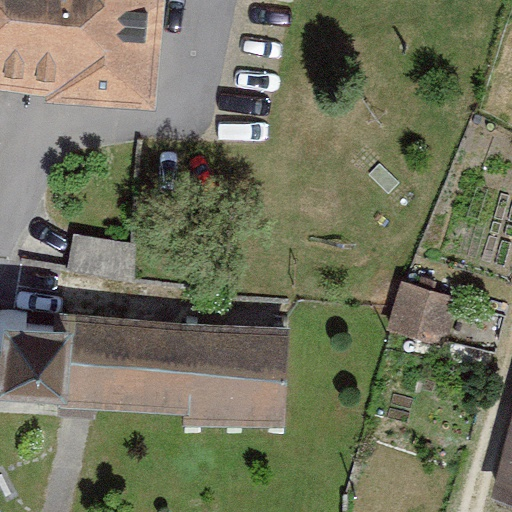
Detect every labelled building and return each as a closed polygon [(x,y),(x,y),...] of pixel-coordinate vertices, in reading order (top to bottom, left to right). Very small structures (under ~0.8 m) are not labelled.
[(0,0),(0,79),(150,96),(161,0),(0,0)] [(136,248),(75,237),(70,269),(130,280),(136,248)] [(402,273),(385,321),(449,344),(466,296),(402,273)] [(2,316),(0,352),(0,386),(59,389),(59,401),(183,407),(182,417),(285,422),(290,327),(75,316),(75,320),(2,316)] [(511,319),(469,482),(511,493),(511,319)]
